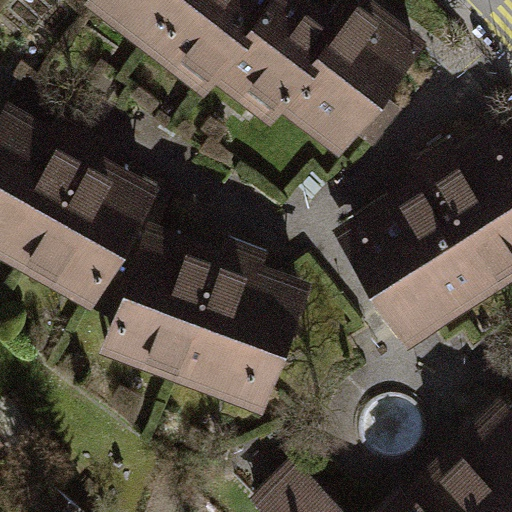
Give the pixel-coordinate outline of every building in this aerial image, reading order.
[(356,0),(334,29),(296,0),(127,0),(134,4),(129,11),(183,52),(188,46),(218,69),(224,61),(250,81),(255,75),(285,98),(291,90),(316,110),(321,103),(351,126),(354,122),(372,136),(397,105),(378,90),(414,44),(357,0),(356,0)] [(161,202),(4,112),(0,119),(0,229),(62,265),(66,258),(98,276),(94,283),(122,299),(150,233),(161,202)] [(511,150),(503,136),(357,229),(413,316),(449,294),(445,288),(476,268),(480,274),(511,253),(511,150)] [(122,299),(113,323),(148,336),(145,344),(228,376),(231,368),(267,382),(301,291),(150,233),(122,299)] [(511,511),(511,405),(468,448),(478,458),(422,511),(410,511),(406,508),(402,511),(345,511),(298,463),(262,498),(275,511),(511,511)] [(422,511),(478,458),(468,448),(417,498),(408,488),(381,511),(402,511),(406,508),(410,511),(422,511)] [(85,511),(50,483),(25,511),(85,511)]
